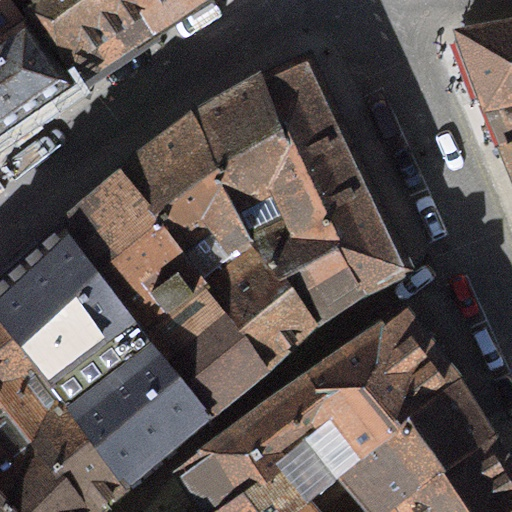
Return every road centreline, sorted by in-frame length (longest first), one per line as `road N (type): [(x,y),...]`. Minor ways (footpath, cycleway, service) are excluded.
road 1 (residential): [(511,341),(390,51),(350,0)]
road 2 (residential): [(0,198),(269,14),(312,0)]
